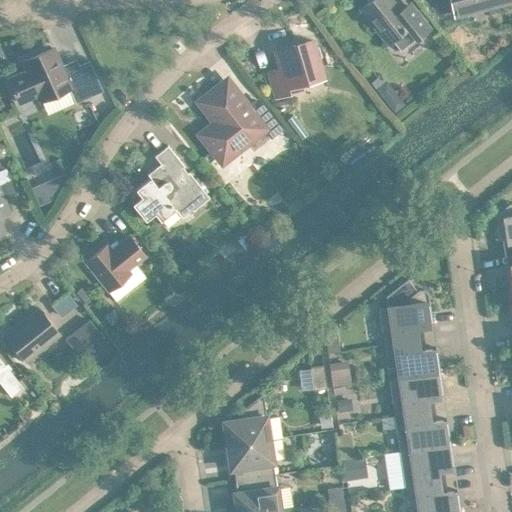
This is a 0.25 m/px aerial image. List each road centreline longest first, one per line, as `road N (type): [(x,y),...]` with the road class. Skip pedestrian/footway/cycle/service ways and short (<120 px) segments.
road 1 (residential): [(257,0),(139,105),(0,278)]
road 2 (residential): [(179,437),(453,211)]
road 3 (residential): [(496,511),(453,211)]
road 4 (residential): [(85,511),(179,437)]
